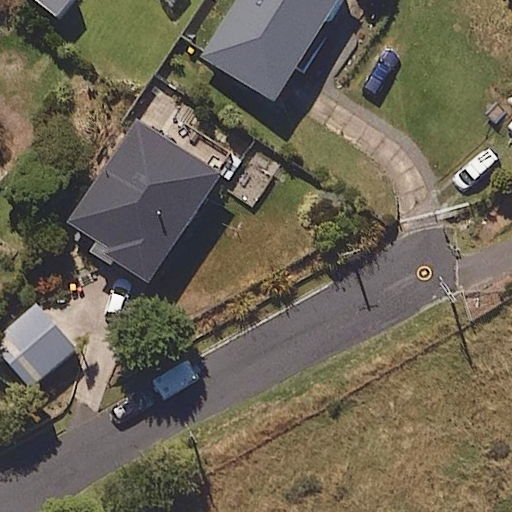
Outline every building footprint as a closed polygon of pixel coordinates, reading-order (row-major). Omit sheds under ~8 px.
[(36,0),(62,18),(75,0),(36,0)] [(344,0),(241,0),(206,57),(280,103),(344,0)] [(225,178),(141,122),(70,229),(153,285),(225,178)] [(283,166),(260,150),(232,192),(254,207),(283,166)] [(79,350),(40,305),(0,339),(0,348),(35,389),(79,350)]
